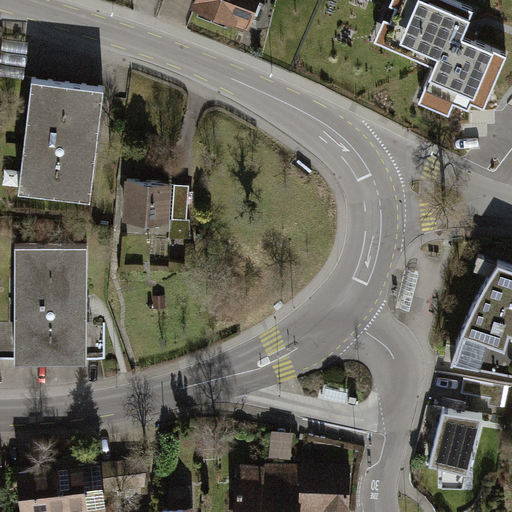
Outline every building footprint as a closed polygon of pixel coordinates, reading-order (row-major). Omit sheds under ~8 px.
[(195,0),(192,9),(251,30),(261,0),(195,0)] [(474,0),(391,0),(374,41),(436,66),(421,101),(457,116),(462,105),(490,117),(511,64),(511,48),(474,33),(486,4),(474,0)] [(106,87),(35,78),(21,189),(93,198),(106,87)] [(191,184),(129,181),(127,222),(173,225),(172,237),(188,238),(191,184)] [(90,241),(17,241),(17,358),(90,357),(90,241)] [(511,264),(499,260),(472,305),(461,329),(455,355),(511,362),(511,264)] [(468,393),(509,397),(511,382),(469,378),(468,393)] [(486,415),(445,406),(433,463),(473,472),(486,415)] [(276,429),(275,454),(296,455),(297,430),(276,429)] [(103,511),(100,459),(61,462),(65,507),(93,504),(93,511),(103,511)] [(351,462),(302,459),(302,461),(300,509),(348,510),(351,462)] [(266,463),(239,463),(235,511),(299,511),(300,509),(302,461),(266,460),(266,463)] [(65,511),(65,507),(61,462),(21,466),(25,511),(55,508),(54,511),(65,511)] [(160,505),(160,511),(194,511),(194,483),(171,484),(171,504),(160,505)]
